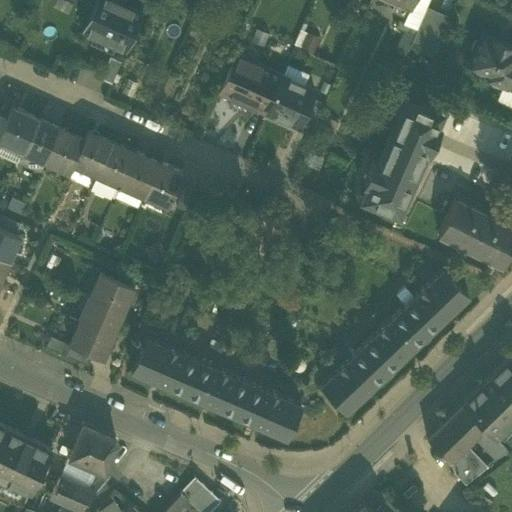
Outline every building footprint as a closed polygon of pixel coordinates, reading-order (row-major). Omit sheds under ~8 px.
[(113,42),(126,48),(142,12),(115,0),(95,0),(82,29),(102,38),(101,40),(103,44),(107,46),(112,44),(113,42)] [(396,0),(399,1),(398,4),(408,8),(411,0),(396,0)] [(410,44),(433,54),(449,15),(427,5),(410,44)] [(304,29),(298,42),(313,48),(319,36),(304,29)] [(486,76),(506,85),(511,71),(511,43),(482,31),(469,64),(488,72),(486,76)] [(253,104),(264,110),(281,73),(234,53),(218,89),(231,95),(253,104)] [(100,77),(111,82),(121,60),(110,55),(100,77)] [(314,88),(281,73),(264,110),(298,125),(311,95),(314,88)] [(363,195),(398,210),(425,146),(430,148),(440,125),(435,123),(441,109),(406,94),(379,157),(374,155),(364,178),(369,181),(363,195)] [(253,104),(231,95),(227,102),(249,112),(253,104)] [(311,95),(298,125),(311,130),(324,101),(311,95)] [(10,139),(24,145),(37,115),(13,104),(7,118),(0,132),(0,139),(8,143),(10,139)] [(60,125),(37,115),(24,145),(22,149),(17,159),(41,169),(45,160),(60,125)] [(84,136),(60,125),(45,160),(55,165),(57,160),(71,166),(73,161),(84,136)] [(88,127),(84,136),(73,161),(83,166),(85,162),(99,168),(112,138),(92,129),(88,127)] [(135,148),(112,138),(99,168),(97,172),(107,176),(109,172),(122,178),(135,148)] [(10,139),(8,143),(22,149),(24,145),(10,139)] [(159,159),(135,148),(122,178),(120,182),(130,187),(132,182),(146,188),(159,159)] [(183,170),(159,159),(146,188),(144,193),(154,197),(156,193),(170,199),(183,170)] [(57,160),(55,165),(69,171),(71,166),(57,160)] [(85,162),(83,166),(97,172),(99,168),(85,162)] [(107,176),(97,172),(92,183),(115,194),(120,182),(122,178),(109,172),(107,176)] [(132,182),(130,187),(144,193),(146,188),(132,182)] [(177,204),(188,209),(197,187),(191,185),(186,183),(177,204)] [(156,193),(154,197),(168,203),(170,199),(156,193)] [(438,231),(502,262),(511,242),(511,223),(456,196),(438,231)] [(0,224),(16,231),(21,220),(0,211),(0,224)] [(0,253),(9,257),(19,233),(16,231),(0,224),(0,253)] [(0,277),(9,257),(0,253),(0,277)] [(100,267),(94,282),(98,284),(104,269),(100,267)] [(321,383),(346,410),(469,294),(443,267),(321,383)] [(89,292),(94,294),(123,306),(134,282),(104,269),(98,284),(94,282),(89,292)] [(89,292),(84,305),(88,307),(94,294),(89,292)] [(79,315),(83,317),(113,330),(123,306),(94,294),(88,307),(84,305),(79,315)] [(79,315),(73,329),(78,330),(83,317),(79,315)] [(102,355),(113,330),(83,317),(78,330),(73,329),(68,340),(93,351),(102,355)] [(45,343),(88,362),(93,351),(68,340),(50,332),(45,343)] [(132,367),(286,436),(301,401),(146,334),(132,367)] [(484,424),(493,433),(511,414),(511,355),(510,353),(490,373),(461,400),(484,424)] [(426,435),(449,458),(457,450),(465,443),(475,433),(484,424),(461,400),(426,435)] [(0,420),(0,474),(4,476),(2,480),(6,482),(8,477),(20,483),(31,488),(51,445),(0,420)] [(98,465),(105,468),(106,466),(116,443),(113,434),(83,421),(69,452),(98,465)] [(480,440),(496,456),(507,447),(493,433),(484,424),(475,433),(480,439),(480,440)] [(465,443),(457,450),(477,471),(485,465),(465,443)] [(465,481),(477,471),(457,450),(449,458),(453,470),(465,481)] [(98,465),(86,485),(95,489),(112,470),(111,468),(106,466),(105,468),(98,465)] [(63,467),(60,473),(70,478),(73,471),(63,467)] [(51,492),(65,498),(81,506),(95,489),(86,485),(70,478),(60,473),(51,492)] [(191,499),(204,511),(209,511),(222,499),(196,474),(181,490),(191,499)] [(8,477),(6,482),(18,487),(20,483),(8,477)] [(161,511),(178,511),(191,499),(181,490),(161,511)] [(123,511),(113,496),(99,506),(102,511),(123,511)] [(75,511),(81,506),(65,498),(58,511),(75,511)] [(348,511),(376,511),(363,498),(348,511)]
